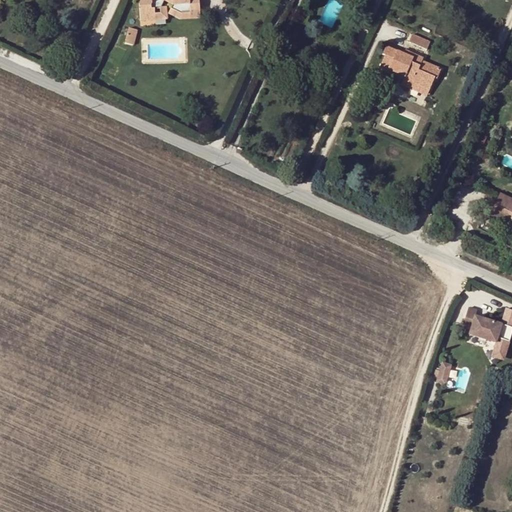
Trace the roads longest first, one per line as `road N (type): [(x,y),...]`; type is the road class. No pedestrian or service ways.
road 1 (residential): [(467,266),(434,335),(382,511)]
road 2 (unknown): [(414,242),(511,24)]
road 3 (unclassified): [(294,188),(467,266)]
road 4 (residential): [(286,0),(213,152)]
road 5 (residential): [(365,37),(294,188)]
road 6 (unclassified): [(70,88),(213,152)]
